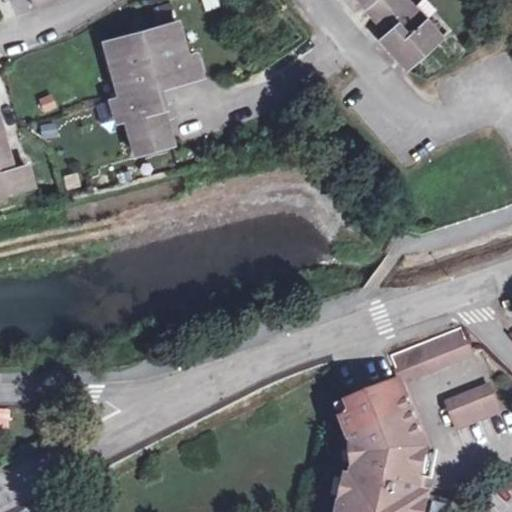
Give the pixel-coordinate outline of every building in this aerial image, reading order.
[(407,66),(441,36),(408,0),(361,0),(389,31),(382,38),(407,66)] [(157,88),(201,76),(195,55),(187,57),(177,23),(102,43),(118,98),(109,100),(115,122),(124,120),(134,154),(172,144),(166,119),(172,117),(169,104),(162,106),(157,88)] [(0,194),(34,185),(28,165),(13,169),(0,120),(0,194)] [(462,328),(392,355),(402,383),(473,355),(462,328)] [(426,511),(430,495),(419,492),(428,448),(402,383),(353,402),(357,413),(346,417),(358,448),(365,450),(366,456),(360,460),(352,499),(346,498),(343,511),(426,511)] [(458,429),(501,412),(490,385),(447,402),(458,429)]
